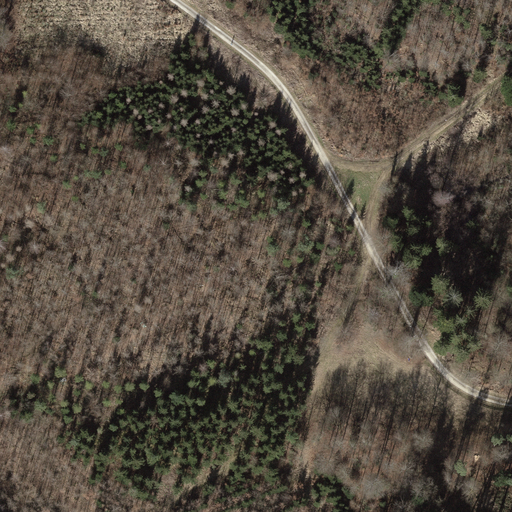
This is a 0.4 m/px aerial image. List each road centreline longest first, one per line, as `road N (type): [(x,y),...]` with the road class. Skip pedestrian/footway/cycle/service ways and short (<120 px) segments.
road 1 (track): [(181,0),(284,90),(429,353),(453,378),(511,402)]
road 2 (track): [(324,161),(387,166),(511,75)]
